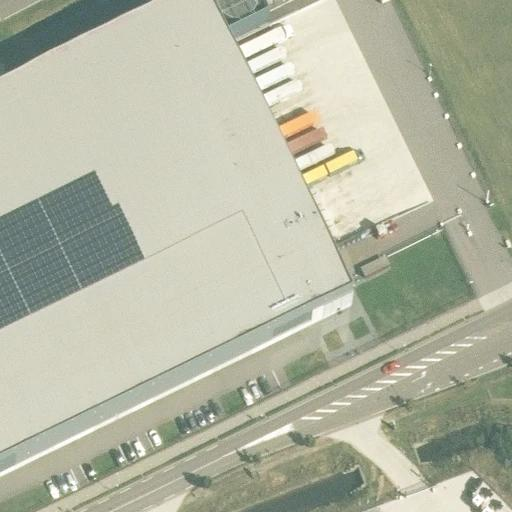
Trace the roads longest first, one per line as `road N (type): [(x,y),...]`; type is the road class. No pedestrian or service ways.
road 1 (tertiary): [(511,309),(233,453)]
road 2 (tertiary): [(233,453),(511,342)]
road 3 (tertiary): [(233,453),(112,511)]
